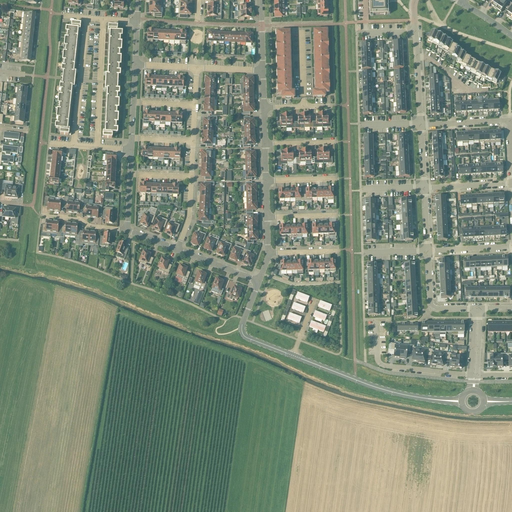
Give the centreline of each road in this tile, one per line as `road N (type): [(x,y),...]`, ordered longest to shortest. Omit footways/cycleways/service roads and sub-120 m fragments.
road 1 (residential): [(461,401),(379,388),(292,355)]
road 2 (residential): [(471,375),(382,365),(377,320)]
road 3 (residential): [(511,162),(508,120),(420,124)]
road 4 (residential): [(95,147),(102,19)]
road 5 (residential): [(72,145),(87,18)]
